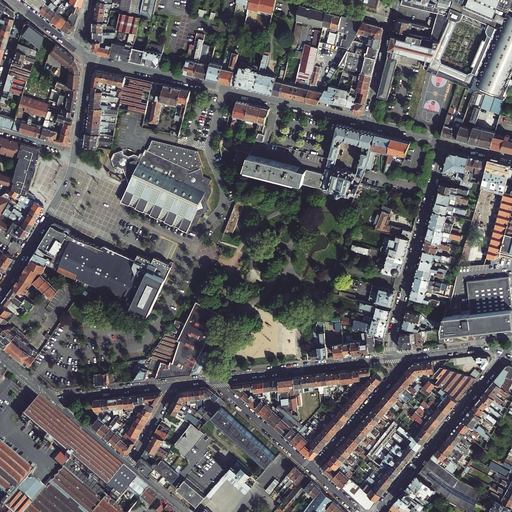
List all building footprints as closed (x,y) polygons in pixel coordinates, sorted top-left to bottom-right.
[(24,0),(38,10),(44,0),(24,0)] [(44,0),(38,10),(44,15),(53,0),(44,0)] [(64,0),(53,0),(44,15),(49,19),(60,3),(62,5),(64,0)] [(66,6),(67,7),(72,10),(78,13),(81,6),(66,0),(64,0),(62,5),(63,5),(66,6)] [(110,7),(112,8),(112,7),(120,9),(121,5),(114,2),(113,5),(98,0),(97,5),(109,9),(110,7)] [(121,0),(121,5),(120,9),(119,12),(121,13),(141,17),(152,19),(153,15),(156,0),(121,0)] [(237,0),(237,1),(247,4),(246,8),(248,8),(250,0),(237,0)] [(341,0),(377,9),(378,0),(341,0)] [(440,7),(411,0),(403,0),(402,4),(439,13),(440,7)] [(511,0),(411,0),(440,7),(451,10),(448,20),(441,41),(432,58),(428,67),(475,87),(486,91),(505,99),(511,82),(511,0)] [(55,23),(63,10),(60,8),(63,5),(62,5),(60,3),(49,19),(55,23)] [(3,13),(14,17),(15,14),(14,10),(5,4),(2,10),(4,11),(3,13)] [(300,4),(297,19),(323,27),(324,24),(327,12),(300,4)] [(111,11),(112,8),(110,7),(109,9),(97,5),(96,10),(108,14),(109,12),(111,12),(111,11)] [(60,27),(72,10),(67,7),(66,8),(67,9),(67,10),(66,12),(63,10),(55,23),(60,27)] [(439,13),(438,17),(448,20),(451,10),(440,7),(439,13)] [(78,13),(72,10),(60,27),(66,32),(72,30),(78,13)] [(109,17),(111,12),(109,12),(108,14),(96,10),(95,15),(107,19),(108,17),(109,17)] [(331,26),(334,14),(327,12),(324,24),(331,26)] [(0,19),(12,23),(14,17),(3,13),(1,13),(0,14),(0,19)] [(141,17),(121,13),(117,28),(137,33),(141,17)] [(335,45),(342,16),(334,14),(331,26),(330,32),(333,33),(331,42),(330,42),(329,44),(335,45)] [(417,18),(402,14),(401,19),(415,22),(417,18)] [(107,25),(109,17),(108,17),(107,19),(95,15),(94,22),(107,25)] [(364,22),(342,16),(335,45),(349,48),(353,41),(355,38),(364,22)] [(441,41),(448,20),(438,17),(433,36),(433,39),(441,41)] [(398,18),(395,30),(408,33),(410,25),(412,26),(425,30),(426,30),(426,28),(429,29),(430,26),(398,18)] [(433,22),(419,18),(418,23),(432,27),(433,22)] [(0,25),(10,29),(12,23),(0,19),(0,25)] [(21,32),(30,38),(37,28),(28,21),(24,22),(21,32)] [(94,30),(116,34),(117,28),(106,26),(107,25),(94,22),(94,30)] [(367,28),(368,23),(364,22),(355,38),(358,39),(360,33),(363,34),(365,28),(367,28)] [(363,34),(365,35),(366,30),(373,31),(373,30),(383,32),(384,29),(382,27),(368,23),(367,28),(365,28),(363,34)] [(0,32),(8,35),(10,29),(0,25),(0,32)] [(295,25),(292,41),(298,43),(302,27),(295,25)] [(37,28),(30,38),(35,43),(33,48),(38,50),(44,33),(37,28)] [(135,44),(137,33),(117,28),(116,34),(114,42),(111,55),(131,60),(135,44)] [(320,42),(322,31),(316,29),(311,46),(319,48),(320,42)] [(94,40),(114,42),(116,34),(94,30),(94,40)] [(366,30),(365,35),(370,36),(382,39),(383,32),(373,30),(373,31),(366,30)] [(395,30),(379,95),(389,98),(401,51),(432,58),(441,41),(433,39),(408,33),(395,30)] [(0,38),(7,41),(8,35),(0,32),(0,38)] [(379,48),(382,39),(370,36),(370,38),(364,37),(364,39),(363,40),(362,40),(362,41),(368,43),(367,45),(379,48)] [(192,60),(189,74),(196,75),(202,49),(203,44),(204,39),(200,38),(199,38),(199,40),(196,40),(194,46),(195,46),(195,47),(197,48),(194,61),(192,60)] [(111,55),(114,42),(94,40),(95,47),(98,52),(111,55)] [(379,48),(367,45),(353,41),(349,48),(347,50),(377,58),(379,48)] [(319,48),(313,74),(307,102),(317,104),(320,100),(326,89),(321,88),(320,91),(317,90),(318,86),(316,86),(325,48),(346,53),(347,50),(349,48),(335,45),(329,44),(320,42),(319,48)] [(27,46),(22,44),(18,43),(16,49),(27,54),(36,57),(38,50),(33,48),(27,46)] [(50,53),(58,59),(65,49),(56,43),(50,53)] [(143,62),(146,49),(146,47),(135,44),(131,60),(143,62)] [(313,74),(319,48),(311,46),(305,44),(303,52),(301,59),(299,71),(303,72),(309,73),(313,74)] [(160,62),(164,48),(151,45),(150,50),(146,49),(143,62),(160,66),(160,62)] [(184,72),(189,74),(192,60),(189,60),(190,55),(191,55),(192,49),(195,49),(195,47),(195,46),(194,46),(190,45),(185,68),(184,72)] [(205,63),(202,77),(208,78),(212,61),(215,47),(209,45),(206,56),(206,57),(209,58),(207,64),(205,63)] [(21,61),(23,62),(24,58),(34,61),(36,57),(27,54),(16,49),(13,57),(22,60),(21,61)] [(58,59),(63,63),(69,53),(65,49),(58,59)] [(196,75),(202,77),(205,63),(206,57),(206,56),(205,55),(206,50),(202,49),(196,75)] [(230,65),(224,63),(224,64),(220,81),(232,84),(237,61),(239,49),(237,49),(235,50),(234,53),(233,52),(230,65)] [(377,58),(347,50),(346,53),(339,65),(345,67),(373,74),(377,58)] [(69,53),(63,63),(67,66),(67,68),(69,64),(73,58),(74,56),(69,53)] [(264,54),(261,67),(256,89),(273,94),(276,81),(277,76),(265,73),(269,56),(264,54)] [(22,60),(13,57),(9,73),(15,75),(19,77),(28,79),(29,76),(31,70),(21,66),(23,62),(21,61),(22,60)] [(75,60),(73,58),(69,64),(67,68),(68,71),(68,74),(75,75),(76,63),(75,60)] [(224,64),(212,61),(208,78),(220,81),(224,64)] [(248,64),(237,61),(232,84),(256,89),(261,67),(254,65),(253,67),(247,66),(248,64)] [(354,76),(354,77),(359,79),(359,78),(371,81),(373,74),(345,67),(343,71),(349,73),(350,73),(353,74),(353,76),(354,76)] [(95,71),(93,85),(99,87),(100,80),(104,81),(106,71),(97,69),(95,71)] [(111,72),(106,71),(104,81),(103,86),(102,87),(102,91),(106,92),(107,92),(111,72)] [(111,72),(107,92),(111,93),(112,93),(114,84),(116,73),(111,72)] [(10,90),(15,75),(9,73),(3,90),(0,100),(0,101),(6,104),(9,94),(10,90)] [(307,102),(313,74),(309,73),(307,83),(300,81),(298,86),(295,85),(292,98),(307,102)] [(10,90),(18,93),(22,94),(28,79),(19,77),(15,75),(10,90)] [(120,108),(129,110),(136,78),(126,76),(124,86),(123,90),(122,97),(120,104),(120,108)] [(278,81),(276,81),(273,94),(280,95),(284,78),(279,76),(278,81)] [(359,79),(354,77),(353,82),(354,82),(354,80),(358,81),(357,86),(369,89),(371,81),(359,78),(359,79)] [(151,91),(153,82),(136,78),(129,110),(146,113),(148,103),(142,102),(145,90),(151,91)] [(284,78),(280,95),(292,98),(295,85),(296,81),(284,78)] [(78,87),(79,82),(70,80),(67,79),(67,84),(72,86),(78,87)] [(69,89),(68,96),(77,98),(78,87),(72,86),(67,84),(58,81),(56,84),(69,89)] [(153,82),(151,91),(149,100),(154,101),(150,122),(158,124),(163,100),(178,104),(183,88),(153,82)] [(360,91),(368,93),(369,89),(357,86),(352,84),(351,87),(356,88),(356,90),(355,90),(354,91),(357,92),(357,91),(360,91)] [(92,93),(105,95),(106,92),(102,91),(102,87),(101,87),(99,87),(93,85),(92,93)] [(320,100),(335,103),(339,87),(331,85),(329,90),(326,89),(320,100)] [(339,87),(335,103),(347,106),(350,93),(351,89),(351,88),(340,85),(339,87)] [(475,87),(470,103),(481,108),(481,106),(486,91),(475,87)] [(183,88),(178,104),(183,105),(178,124),(182,125),(191,90),(183,88)] [(347,106),(355,107),(357,101),(356,101),(355,101),(355,99),(357,92),(354,91),(353,91),(352,93),(350,93),(347,106)] [(357,101),(355,107),(354,113),(361,115),(362,114),(368,93),(360,91),(360,93),(361,93),(359,102),(357,101)] [(108,102),(114,103),(115,97),(110,96),(105,95),(92,93),(91,100),(102,101),(108,102)] [(66,106),(65,108),(75,111),(77,98),(68,96),(61,94),(60,94),(57,103),(66,106)] [(26,106),(24,109),(40,114),(40,113),(46,115),(46,113),(48,110),(48,108),(49,105),(50,103),(22,95),(19,104),(23,105),(26,106)] [(91,100),(90,107),(108,109),(108,105),(102,104),(102,101),(91,100)] [(246,119),(250,103),(238,101),(233,116),(231,129),(233,130),(233,127),(235,128),(237,118),(240,118),(241,120),(244,120),(246,119)] [(263,106),(250,103),(246,119),(243,132),(246,133),(250,119),(255,120),(252,131),(256,132),(257,129),(259,121),(263,106)] [(460,132),(458,139),(470,142),(479,113),(480,111),(481,108),(470,103),(468,109),(460,132)] [(19,104),(15,118),(12,128),(18,130),(22,118),(18,117),(20,115),(23,105),(19,104)] [(59,108),(49,105),(48,108),(50,109),(49,110),(51,110),(51,109),(59,111),(74,116),(75,111),(65,108),(60,106),(59,108)] [(270,108),(263,106),(259,121),(265,122),(267,114),(268,114),(270,108)] [(108,109),(90,107),(89,114),(112,116),(117,117),(118,110),(108,109)] [(458,117),(456,116),(456,119),(453,130),(454,130),(452,137),(458,139),(460,132),(468,109),(461,107),(458,117)] [(62,119),(72,122),(74,116),(59,111),(51,109),(51,110),(49,110),(48,114),(53,117),(62,119)] [(479,113),(470,142),(484,145),(491,147),(496,131),(500,117),(483,112),(480,111),(479,113)] [(15,118),(0,113),(0,124),(12,128),(15,118)] [(39,136),(43,125),(39,124),(40,123),(41,121),(42,119),(43,116),(45,117),(46,115),(40,113),(40,114),(37,123),(33,134),(39,136)] [(52,121),(54,121),(71,126),(72,122),(62,119),(53,117),(48,114),(46,113),(46,115),(45,117),(45,118),(49,120),(52,121)] [(112,116),(89,114),(89,120),(102,122),(102,119),(107,120),(107,119),(111,120),(112,116)] [(456,119),(456,116),(453,125),(450,124),(453,116),(448,114),(442,135),(452,137),(454,130),(453,130),(456,119)] [(496,131),(491,147),(502,149),(507,133),(511,120),(500,116),(500,117),(496,131)] [(511,116),(511,120),(507,133),(502,149),(511,151),(511,116)] [(22,118),(18,130),(33,134),(37,123),(22,118)] [(39,136),(47,138),(52,122),(52,121),(49,120),(47,126),(43,125),(39,136)] [(89,120),(88,126),(108,129),(115,130),(116,123),(102,122),(89,120)] [(57,129),(54,140),(65,144),(67,143),(69,133),(60,130),(60,128),(56,123),(55,123),(55,122),(53,122),(54,121),(52,121),(52,122),(53,123),(53,124),(54,124),(55,125),(54,129),(57,129)] [(71,126),(54,121),(53,122),(55,122),(55,123),(56,123),(60,128),(60,130),(69,133),(71,126)] [(52,122),(47,138),(54,140),(57,129),(54,129),(53,128),(54,124),(53,124),(53,123),(52,122)] [(362,130),(338,124),(330,157),(337,158),(341,144),(344,141),(344,139),(359,143),(362,130)] [(107,132),(108,129),(88,126),(87,132),(100,134),(100,132),(105,133),(105,132),(107,132)] [(377,133),(362,130),(359,143),(364,144),(374,146),(377,133)] [(86,145),(99,147),(103,147),(111,148),(112,144),(114,136),(100,134),(87,132),(86,145)] [(393,137),(377,133),(374,146),(371,158),(364,173),(371,170),(372,168),(373,168),(374,167),(375,163),(377,164),(378,157),(376,156),(377,155),(383,157),(384,152),(389,153),(393,137)] [(259,134),(256,139),(256,140),(263,142),(265,135),(262,134),(259,134)] [(6,146),(8,140),(9,139),(5,137),(4,139),(0,150),(0,151),(4,153),(6,146)] [(412,142),(393,137),(389,153),(388,158),(384,173),(390,174),(391,174),(393,167),(391,164),(393,154),(397,155),(398,152),(406,154),(412,142)] [(239,149),(250,153),(256,140),(256,139),(254,138),(252,143),(241,140),(240,145),(239,149)] [(14,148),(16,142),(15,142),(15,141),(11,139),(11,141),(8,140),(6,146),(14,148)] [(115,153),(112,159),(117,171),(122,173),(126,172),(131,184),(123,201),(189,231),(193,223),(198,225),(203,213),(212,210),(209,201),(213,191),(213,189),(212,187),(210,185),(213,179),(205,176),(202,166),(204,165),(199,151),(179,146),(177,146),(153,140),(149,150),(147,149),(145,153),(142,153),(140,156),(136,154),(131,156),(125,154),(124,150),(115,153)] [(22,142),(17,141),(16,142),(14,148),(11,155),(13,156),(13,154),(17,155),(18,152),(19,152),(22,142)] [(38,147),(22,142),(19,152),(20,153),(19,154),(37,160),(39,153),(37,153),(38,150),(37,150),(38,147)] [(240,145),(231,142),(229,149),(238,151),(239,149),(240,145)] [(374,146),(364,144),(363,146),(363,150),(357,173),(335,167),(334,170),(327,168),(325,173),(321,187),(329,189),(329,190),(330,190),(330,191),(334,192),(335,191),(335,192),(336,192),(337,195),(341,196),(343,194),(344,194),(345,195),(348,196),(349,195),(350,196),(351,195),(355,196),(360,183),(362,179),(364,173),(371,158),(374,146)] [(14,148),(6,146),(4,153),(11,155),(14,148)] [(238,151),(233,165),(245,168),(250,154),(250,153),(239,149),(238,151)] [(470,155),(452,151),(448,153),(444,170),(451,172),(451,169),(454,170),(458,171),(456,178),(461,179),(460,184),(472,187),(473,182),(468,181),(464,179),(470,155)] [(17,160),(35,166),(37,160),(19,154),(19,155),(17,160)] [(325,173),(250,154),(245,168),(321,187),(325,173)] [(476,157),(470,155),(464,179),(468,181),(469,177),(471,177),(473,173),(476,157)] [(337,158),(330,157),(327,168),(334,170),(335,167),(337,158)] [(485,176),(489,160),(476,157),(473,173),(478,174),(477,179),(479,179),(478,183),(483,184),(483,183),(483,182),(485,176)] [(35,166),(17,160),(17,162),(16,164),(18,165),(17,168),(15,169),(14,169),(15,170),(12,177),(12,179),(14,180),(13,181),(12,184),(11,187),(21,193),(33,199),(34,199),(34,195),(26,190),(27,188),(28,185),(29,185),(32,175),(33,175),(33,174),(32,172),(32,170),(33,169),(34,169),(35,167),(35,166)] [(483,182),(483,183),(505,189),(507,182),(508,177),(511,165),(506,164),(489,160),(485,176),(483,182)] [(381,184),(362,179),(360,183),(380,188),(381,184)] [(441,182),(439,190),(456,194),(457,189),(458,190),(458,191),(467,194),(469,189),(441,182)] [(11,187),(6,191),(12,194),(17,198),(21,193),(11,187)] [(499,256),(501,250),(511,209),(511,189),(509,189),(508,193),(504,192),(486,257),(494,259),(499,256)] [(439,190),(436,201),(455,206),(456,200),(459,201),(467,203),(469,198),(456,194),(439,190)] [(12,194),(6,191),(1,194),(2,195),(10,200),(16,204),(24,208),(36,216),(39,211),(17,198),(12,194)] [(6,206),(10,200),(2,195),(1,194),(1,193),(0,194),(0,207),(4,209),(6,206)] [(21,193),(17,198),(39,211),(43,205),(40,203),(38,202),(33,199),(21,193)] [(245,203),(246,194),(240,194),(226,229),(233,232),(238,222),(236,221),(244,202),(245,203)] [(436,201),(433,210),(452,215),(454,210),(466,213),(467,209),(457,206),(455,206),(436,201)] [(245,204),(245,203),(244,202),(236,221),(238,222),(245,204)] [(32,223),(12,210),(6,206),(4,209),(2,213),(3,214),(11,219),(28,229),(32,223)] [(32,223),(36,216),(24,208),(22,211),(14,206),(12,210),(32,223)] [(511,209),(501,250),(511,253),(511,209)] [(405,258),(413,230),(389,224),(391,219),(389,218),(391,213),(383,210),(375,229),(388,232),(387,236),(386,237),(384,243),(385,243),(386,244),(385,246),(384,246),(383,246),(382,247),(382,248),(382,249),(382,250),(383,251),(384,252),(389,253),(405,258)] [(452,215),(433,210),(429,226),(452,232),(459,234),(460,229),(453,227),(455,216),(452,215)] [(11,219),(8,224),(25,235),(28,229),(11,219)] [(25,235),(8,224),(3,221),(0,224),(0,226),(15,236),(20,239),(22,236),(24,237),(25,235)] [(70,229),(54,223),(40,246),(56,255),(53,260),(62,264),(78,272),(76,278),(75,280),(85,286),(80,294),(89,298),(92,289),(151,314),(172,266),(170,265),(171,263),(157,256),(156,257),(153,262),(151,261),(152,258),(142,254),(141,254),(139,254),(137,259),(104,244),(103,247),(70,232),(70,231),(70,229)] [(429,226),(426,238),(447,243),(447,242),(449,242),(450,238),(449,237),(449,236),(461,239),(462,234),(459,234),(452,232),(429,226)] [(447,243),(426,238),(423,249),(442,254),(443,248),(449,249),(451,244),(447,243)] [(348,249),(351,250),(358,252),(376,256),(377,256),(378,251),(351,243),(348,249)] [(36,251),(53,260),(56,255),(40,246),(36,251)] [(0,256),(8,262),(12,256),(10,255),(5,252),(0,249),(0,256)] [(442,254),(423,249),(421,257),(439,262),(441,263),(446,264),(447,259),(450,260),(451,256),(442,254)] [(32,258),(47,265),(59,270),(62,264),(53,260),(36,251),(32,258)] [(405,258),(389,253),(388,258),(381,256),(381,257),(379,261),(380,262),(381,262),(381,263),(380,263),(378,263),(377,264),(376,265),(376,266),(376,267),(376,268),(377,269),(379,270),(397,274),(397,275),(399,274),(400,274),(401,272),(402,272),(405,258)] [(0,263),(5,267),(8,262),(0,256),(0,263)] [(439,262),(421,257),(419,266),(446,273),(450,274),(450,272),(447,271),(447,269),(440,267),(441,263),(439,262)] [(32,258),(31,260),(46,267),(47,265),(32,258)] [(31,260),(21,276),(21,278),(30,283),(31,283),(32,284),(34,283),(46,295),(45,297),(48,300),(49,299),(51,301),(58,290),(41,272),(41,271),(44,272),(46,267),(31,260)] [(59,270),(76,278),(78,272),(62,264),(59,270)] [(419,266),(416,275),(433,279),(434,274),(443,276),(444,274),(445,274),(446,273),(419,266)] [(416,275),(413,287),(431,292),(432,287),(439,289),(441,282),(433,279),(416,275)] [(21,278),(21,276),(20,279),(19,280),(29,288),(32,284),(31,283),(30,283),(21,278)] [(445,327),(445,333),(451,332),(511,325),(511,295),(510,276),(467,281),(471,313),(453,315),(445,316),(444,323),(445,327)] [(19,280),(14,287),(19,291),(19,292),(21,294),(22,293),(27,292),(30,289),(29,288),(19,280)] [(394,289),(374,284),(369,299),(393,305),(396,296),(396,293),(396,292),(396,291),(395,290),(394,289)] [(8,295),(30,311),(35,304),(26,298),(21,294),(19,292),(19,291),(14,287),(8,295)] [(431,292),(413,287),(411,296),(440,304),(440,303),(438,302),(439,299),(431,297),(431,298),(429,297),(431,292)] [(26,316),(30,311),(8,295),(2,302),(15,313),(19,316),(21,313),(26,316)] [(203,350),(208,339),(221,313),(197,300),(187,322),(177,319),(173,324),(166,334),(179,339),(176,347),(170,364),(162,361),(159,371),(156,377),(192,373),(199,359),(203,350)] [(389,321),(392,309),(361,301),(360,307),(370,310),(369,316),(389,321)] [(2,302),(0,304),(0,323),(1,322),(9,320),(15,313),(2,302)] [(407,309),(405,317),(443,327),(445,327),(444,323),(441,322),(427,318),(428,314),(427,312),(424,312),(422,313),(418,312),(420,305),(418,305),(418,303),(415,302),(414,304),(413,303),(412,310),(407,309)] [(385,335),(389,321),(369,316),(367,315),(366,321),(356,319),(356,320),(355,320),(343,317),(341,322),(341,323),(342,323),(367,330),(385,335)] [(415,329),(415,330),(427,329),(440,328),(443,327),(405,317),(403,326),(411,328),(415,329)] [(341,322),(335,323),(336,331),(339,331),(340,337),(334,338),(337,356),(345,355),(344,339),(342,323),(341,323),(341,322)] [(1,330),(0,331),(0,340),(19,356),(29,344),(30,343),(25,338),(27,335),(15,325),(13,327),(12,326),(7,326),(4,329),(4,330),(3,330),(1,330)] [(400,348),(415,347),(413,331),(411,330),(411,328),(403,326),(399,339),(400,340),(399,341),(399,342),(399,343),(399,345),(399,347),(400,347),(400,348)] [(427,334),(427,329),(415,330),(413,331),(415,347),(425,346),(423,335),(427,334)] [(376,338),(384,340),(385,335),(367,330),(367,332),(370,352),(376,351),(375,345),(377,345),(377,342),(375,342),(375,338),(376,338)] [(318,342),(320,358),(328,357),(325,332),(320,333),(321,342),(318,342)] [(370,352),(367,332),(363,333),(364,342),(361,342),(363,353),(370,352)] [(157,359),(162,361),(170,364),(176,347),(179,339),(166,334),(153,353),(150,357),(153,358),(152,361),(151,364),(150,368),(154,370),(157,359)] [(344,339),(345,355),(354,354),(352,340),(352,334),(347,335),(347,341),(345,341),(345,339),(344,339)] [(37,347),(41,350),(49,339),(45,336),(37,347)] [(314,359),(320,358),(318,342),(318,340),(316,341),(316,339),(315,339),(315,345),(312,346),(313,352),(314,359)] [(352,340),(354,354),(363,353),(361,342),(361,339),(352,340)] [(207,352),(203,350),(199,359),(207,363),(211,354),(210,354),(216,343),(210,340),(208,344),(211,345),(207,352)] [(34,347),(29,344),(19,356),(24,360),(31,351),(34,347)] [(24,360),(31,366),(40,352),(34,347),(31,351),(24,360)] [(452,365),(478,362),(478,355),(451,358),(449,361),(452,361),(452,365)] [(489,355),(478,355),(478,362),(485,368),(491,360),(492,358),(491,356),(489,356),(489,355)] [(451,358),(433,360),(434,372),(435,374),(436,372),(441,367),(446,361),(449,361),(451,358)] [(154,370),(159,371),(162,361),(157,359),(154,370)] [(207,363),(199,359),(192,373),(202,372),(202,371),(207,363)] [(424,378),(425,378),(423,361),(415,362),(412,364),(409,367),(419,375),(420,374),(424,378)] [(146,379),(150,368),(151,364),(147,362),(135,380),(146,379)] [(511,364),(510,364),(507,365),(494,380),(510,393),(511,394),(511,364)] [(370,367),(360,369),(362,381),(363,381),(363,380),(363,379),(364,378),(364,377),(370,376),(371,376),(370,374),(371,374),(371,371),(370,367)] [(409,367),(405,372),(414,379),(420,385),(423,387),(425,385),(422,383),(423,383),(419,380),(421,377),(419,375),(409,367)] [(431,379),(441,387),(458,401),(477,378),(470,376),(441,367),(436,372),(435,374),(433,376),(431,379)] [(474,372),(476,369),(475,369),(470,376),(477,378),(479,376),(474,372)] [(373,371),(371,371),(371,374),(370,374),(371,376),(370,376),(370,377),(378,384),(382,380),(373,371)] [(109,383),(108,372),(92,374),(93,385),(109,383)] [(409,384),(414,379),(405,372),(399,379),(407,387),(416,395),(419,392),(416,389),(411,385),(409,384)] [(304,386),(303,375),(280,378),(281,389),(289,388),(290,394),(291,394),(291,392),(295,392),(297,392),(297,394),(299,410),(303,410),(302,394),(305,394),(309,394),(309,396),(320,395),(320,392),(320,390),(315,391),(310,391),(305,392),(304,386)] [(365,381),(374,389),(378,384),(370,377),(366,381),(366,380),(365,381)] [(270,390),(276,390),(275,379),(265,380),(266,396),(267,397),(267,399),(269,400),(271,401),(271,392),(270,390)] [(399,379),(395,384),(412,400),(414,397),(406,390),(406,391),(405,390),(407,387),(399,379)] [(438,390),(441,387),(431,379),(430,379),(428,381),(427,383),(425,385),(435,394),(437,392),(438,390)] [(510,393),(494,380),(490,386),(498,392),(500,390),(507,396),(510,393)] [(255,389),(254,381),(245,382),(245,387),(248,387),(249,390),(250,390),(250,391),(253,391),(253,389),(255,389)] [(370,394),(374,389),(365,381),(362,384),(360,382),(359,384),(360,386),(370,394)] [(232,387),(242,396),(246,391),(247,392),(248,391),(250,391),(250,390),(249,390),(248,387),(245,387),(245,382),(233,384),(232,387)] [(412,400),(395,384),(390,389),(400,397),(403,399),(404,398),(410,403),(412,400)] [(362,403),(346,389),(341,385),(340,386),(339,387),(345,392),(344,392),(350,396),(351,397),(349,399),(358,407),(362,403)] [(370,394),(360,386),(358,389),(355,386),(354,385),(353,387),(356,390),(365,399),(370,394)] [(432,399),(448,413),(452,408),(440,398),(438,396),(435,394),(425,385),(423,387),(421,390),(432,399)] [(207,386),(206,387),(207,397),(209,397),(209,399),(215,392),(210,387),(207,386)] [(348,386),(346,389),(362,403),(365,399),(356,390),(354,393),(353,392),(354,392),(348,386)] [(498,392),(490,386),(486,391),(502,403),(505,400),(497,394),(498,392)] [(440,398),(452,408),(458,401),(441,387),(438,390),(443,394),(440,398)] [(197,399),(196,388),(189,389),(191,399),(193,399),(193,401),(194,401),(195,409),(198,408),(197,399)] [(281,389),(282,397),(290,397),(290,394),(289,388),(281,389)] [(179,392),(175,398),(184,404),(185,402),(184,402),(185,400),(186,400),(184,389),(182,389),(179,392)] [(390,389),(386,394),(404,409),(408,404),(406,402),(404,404),(402,403),(399,400),(398,401),(397,400),(400,397),(390,389)] [(242,396),(249,402),(255,395),(253,393),(251,395),(247,392),(246,391),(242,396)] [(505,406),(502,403),(486,391),(481,397),(499,411),(501,407),(503,408),(505,406)] [(162,392),(155,393),(154,399),(152,399),(151,402),(156,406),(163,394),(162,392)] [(215,392),(209,399),(207,401),(203,406),(200,409),(198,411),(198,412),(203,415),(220,396),(215,392)] [(299,410),(297,394),(295,394),(295,392),(291,392),(291,394),(290,394),(290,397),(282,397),(283,399),(279,399),(279,404),(280,404),(277,407),(278,408),(280,410),(280,412),(284,415),(285,416),(275,426),(285,435),(296,423),(298,421),(300,419),(299,410)] [(146,400),(148,401),(151,402),(152,399),(154,399),(155,393),(145,394),(146,400)] [(354,411),(339,398),(334,393),(332,396),(337,400),(335,402),(341,408),(351,416),(354,411)] [(358,407),(349,399),(343,394),(339,398),(354,411),(358,407)] [(404,409),(386,394),(382,398),(391,406),(394,404),(395,405),(394,405),(402,411),(404,409)] [(255,408),(262,401),(257,397),(256,395),(255,395),(249,402),(255,408)] [(220,396),(203,415),(209,420),(213,416),(222,406),(226,401),(220,396)] [(112,408),(120,407),(119,397),(110,398),(111,408),(112,408)] [(499,411),(481,397),(477,402),(488,412),(491,409),(493,411),(501,417),(503,414),(500,411),(499,411)] [(67,461),(69,458),(110,493),(92,511),(120,511),(122,511),(115,504),(127,490),(135,481),(37,398),(21,417),(46,439),(42,442),(49,448),(53,444),(65,456),(64,458),(67,461)] [(102,399),(103,409),(108,408),(109,413),(112,414),(111,408),(110,398),(102,399)] [(192,423),(192,422),(193,422),(201,429),(209,420),(203,415),(198,412),(195,410),(184,404),(175,398),(171,405),(186,414),(184,418),(192,423)] [(391,406),(382,398),(378,403),(393,416),(396,419),(398,416),(391,409),(390,410),(389,409),(391,406)] [(103,409),(102,399),(95,400),(96,410),(98,409),(101,416),(103,413),(104,412),(103,409)] [(264,402),(262,401),(255,408),(259,412),(267,403),(269,400),(267,399),(264,402)] [(442,420),(448,413),(432,399),(428,404),(424,400),(421,403),(429,409),(442,420)] [(145,406),(153,411),(156,406),(151,402),(148,401),(146,403),(145,406)] [(263,415),(267,419),(277,407),(276,407),(278,403),(277,403),(274,402),(274,403),(275,404),(274,405),(272,408),(271,407),(263,415)] [(488,412),(477,402),(472,408),(483,416),(485,418),(487,416),(495,423),(498,419),(490,413),(488,412)] [(259,412),(263,415),(271,407),(267,403),(259,412)] [(393,416),(378,403),(374,408),(383,416),(385,413),(391,419),(393,416)] [(351,416),(341,408),(339,411),(338,410),(339,409),(334,404),(332,406),(334,407),(333,408),(347,420),(351,416)] [(171,405),(169,409),(178,415),(179,412),(180,413),(183,415),(182,417),(184,418),(186,414),(171,405)] [(437,426),(442,420),(429,409),(426,412),(420,406),(419,407),(416,405),(414,407),(424,415),(437,426)] [(153,411),(145,406),(144,408),(141,406),(140,406),(139,408),(151,415),(153,411)] [(277,456),(222,406),(213,416),(269,466),(277,456)] [(139,414),(148,419),(151,415),(139,408),(137,407),(137,409),(137,410),(140,412),(139,414)] [(277,407),(267,419),(271,423),(279,414),(277,412),(278,410),(279,411),(280,410),(278,408),(277,407)] [(321,407),(317,411),(321,415),(325,410),(321,407)] [(331,415),(333,417),(342,425),(347,420),(333,408),(331,407),(329,409),(333,413),(331,415)] [(374,408),(370,412),(386,425),(387,423),(388,423),(383,418),(382,419),(381,418),(383,416),(374,408)] [(483,416),(472,408),(463,418),(483,434),(489,439),(492,435),(486,431),(487,430),(486,429),(486,428),(481,424),(482,423),(479,421),(483,416)] [(151,440),(147,447),(164,457),(173,446),(183,433),(192,423),(184,418),(182,417),(178,415),(169,409),(155,433),(165,439),(171,429),(173,430),(169,437),(173,440),(171,443),(171,442),(167,449),(151,440)] [(419,421),(417,424),(422,428),(430,435),(437,426),(424,415),(422,417),(412,410),(410,413),(419,421)] [(131,414),(130,415),(146,424),(148,419),(139,414),(137,416),(132,413),(133,411),(132,411),(132,413),(131,414)] [(105,421),(98,430),(105,436),(121,417),(121,416),(120,412),(117,412),(117,413),(115,413),(115,414),(118,414),(111,423),(110,425),(105,421)] [(386,425),(370,412),(367,416),(376,424),(378,422),(379,423),(378,423),(383,428),(386,425)] [(92,425),(98,430),(105,421),(112,414),(109,413),(107,413),(104,416),(106,417),(104,420),(100,417),(92,425)] [(134,422),(144,428),(146,424),(130,415),(129,414),(128,414),(127,415),(125,418),(126,418),(128,419),(129,418),(133,420),(134,419),(135,420),(134,422)] [(285,416),(284,415),(282,417),(279,414),(271,423),(275,426),(285,416)] [(342,425),(333,417),(331,420),(330,419),(329,417),(325,414),(323,417),(338,430),(342,425)] [(121,417),(105,436),(110,440),(117,432),(115,430),(117,428),(119,426),(124,420),(126,418),(125,418),(122,416),(121,416),(121,417)] [(367,416),(363,421),(379,435),(380,433),(380,432),(380,431),(375,427),(374,427),(376,424),(367,416)] [(338,430),(323,417),(321,419),(325,422),(323,425),(325,427),(334,435),(338,430)] [(483,434),(463,418),(457,426),(465,433),(467,430),(471,433),(472,432),(477,436),(480,434),(482,435),(483,434)] [(301,424),(298,421),(296,423),(299,426),(302,428),(305,425),(308,422),(308,421),(306,419),(301,424)] [(403,442),(404,443),(406,440),(418,450),(423,443),(415,436),(410,432),(395,420),(392,423),(390,425),(389,428),(382,437),(380,439),(378,441),(377,443),(374,446),(373,448),(369,453),(368,454),(374,460),(376,458),(379,454),(381,451),(384,448),(387,444),(389,441),(392,438),(393,436),(401,443),(402,441),(403,442)] [(141,432),(144,428),(134,422),(132,425),(131,425),(132,424),(127,421),(127,422),(125,423),(141,432)] [(334,435),(325,427),(323,429),(322,428),(315,421),(313,424),(331,439),(334,435)] [(363,421),(359,425),(368,433),(371,430),(372,431),(371,432),(380,439),(382,437),(379,435),(363,421)] [(205,433),(192,422),(192,423),(183,433),(173,446),(185,457),(205,433)] [(130,428),(129,431),(139,437),(141,432),(125,423),(124,426),(129,429),(129,427),(130,428)] [(299,426),(296,423),(285,435),(288,438),(299,426)] [(327,443),(331,439),(313,424),(313,423),(310,426),(313,428),(318,433),(319,432),(320,433),(317,435),(327,443)] [(302,428),(291,440),(296,445),(304,436),(301,433),(302,432),(303,432),(308,427),(305,425),(302,428)] [(368,433),(359,425),(355,430),(374,446),(377,443),(378,441),(374,438),(372,440),(369,437),(371,435),(368,433)] [(416,425),(413,427),(427,439),(430,435),(422,428),(421,429),(416,425)] [(124,436),(128,431),(123,427),(122,426),(117,432),(110,440),(116,445),(122,438),(124,436)] [(302,428),(299,426),(288,438),(291,440),(302,428)] [(457,426),(452,432),(469,447),(470,447),(472,444),(467,440),(470,436),(465,433),(457,426)] [(427,439),(413,427),(411,431),(416,435),(415,436),(423,443),(427,439)] [(374,446),(355,430),(351,434),(360,442),(363,439),(364,440),(363,441),(368,445),(369,445),(373,448),(374,446)] [(132,441),(135,442),(139,437),(129,431),(128,431),(124,436),(126,437),(127,438),(128,438),(129,439),(132,441)] [(308,435),(311,438),(323,448),(327,443),(317,435),(315,438),(314,437),(315,436),(309,431),(306,433),(308,435)] [(452,432),(448,438),(459,447),(469,455),(470,454),(468,452),(470,451),(468,449),(469,447),(452,432)] [(171,442),(165,439),(155,433),(151,440),(167,449),(171,442)] [(304,436),(296,445),(301,450),(305,445),(308,442),(309,441),(309,440),(306,437),(308,435),(306,433),(304,436)] [(351,434),(347,439),(364,454),(366,451),(363,449),(359,445),(358,446),(357,445),(360,442),(351,434)] [(119,448),(126,441),(125,440),(122,438),(116,445),(119,448)] [(310,444),(313,446),(319,452),(323,448),(311,438),(310,440),(312,442),(311,443),(310,444)] [(392,438),(389,441),(411,459),(415,454),(406,447),(403,444),(402,446),(392,438)] [(448,438),(444,442),(462,457),(464,454),(458,449),(459,447),(448,438)] [(347,439),(343,444),(352,452),(354,449),(355,450),(355,451),(364,459),(367,456),(364,454),(347,439)] [(406,440),(404,443),(407,446),(406,447),(415,454),(418,450),(406,440)] [(123,451),(129,444),(127,442),(126,441),(119,448),(123,451)] [(129,453),(135,442),(132,441),(129,444),(123,451),(125,454),(129,453)] [(411,459),(389,441),(387,444),(396,453),(395,454),(407,464),(411,459)] [(444,442),(440,447),(453,458),(458,462),(460,460),(462,462),(464,459),(462,457),(444,442)] [(343,444),(339,448),(354,461),(356,459),(351,454),(351,455),(350,454),(352,452),(343,444)] [(310,449),(308,447),(305,445),(301,450),(309,456),(313,451),(310,449)] [(313,451),(309,456),(310,458),(314,458),(319,452),(313,446),(310,449),(313,451)] [(453,458),(440,447),(432,457),(459,478),(464,471),(466,468),(460,463),(458,465),(452,460),(453,458)] [(339,448),(335,452),(344,460),(347,458),(348,459),(347,459),(352,464),(354,461),(339,448)] [(403,469),(407,464),(395,454),(394,456),(384,448),(381,451),(403,469)] [(0,510),(0,511),(92,511),(102,501),(62,467),(43,490),(28,478),(33,473),(29,469),(28,472),(0,449),(0,495),(4,499),(0,504),(0,507),(1,509),(0,510)] [(387,464),(399,474),(403,469),(381,451),(379,454),(389,462),(387,464)] [(335,452),(332,457),(341,464),(343,467),(345,468),(346,469),(347,468),(348,469),(347,470),(348,471),(352,467),(351,466),(349,468),(344,463),(343,464),(342,463),(344,460),(335,452)] [(153,465),(154,465),(148,460),(149,457),(143,454),(142,457),(149,462),(153,465)] [(139,465),(143,469),(148,464),(149,462),(142,457),(138,462),(139,465)] [(341,464),(332,457),(328,461),(337,469),(338,467),(341,464)] [(459,478),(432,457),(420,471),(428,477),(432,481),(433,483),(432,485),(436,488),(436,489),(438,490),(447,498),(472,511),(483,491),(459,478)] [(396,478),(399,474),(387,464),(386,466),(376,458),(374,460),(385,468),(396,478)] [(159,463),(155,467),(164,475),(173,482),(179,474),(162,459),(159,463)] [(244,464),(238,460),(234,464),(240,469),(244,464)] [(335,471),(337,469),(328,461),(323,466),(324,470),(327,473),(332,469),(335,471)] [(375,469),(391,483),(396,478),(385,468),(383,471),(371,461),(368,464),(375,469)] [(511,472),(502,467),(499,473),(509,478),(511,479),(511,464),(505,461),(504,464),(511,468),(511,472)] [(148,464),(143,469),(150,474),(155,467),(159,463),(156,462),(154,465),(153,465),(149,462),(148,464)] [(250,478),(254,473),(244,464),(240,469),(234,464),(227,472),(248,491),(255,483),(250,478)] [(296,465),(286,477),(289,479),(287,481),(288,482),(300,468),(296,465)] [(332,469),(327,473),(333,478),(339,471),(338,470),(339,469),(338,467),(337,469),(335,471),(332,469)] [(300,468),(288,482),(289,483),(291,481),(293,483),(303,471),(300,468)] [(343,470),(341,469),(341,470),(339,471),(333,478),(338,483),(346,474),(348,471),(347,470),(348,469),(347,468),(346,469),(345,468),(343,470)] [(349,476),(346,474),(338,483),(343,487),(350,478),(356,470),(354,468),(349,474),(349,475),(349,476)] [(374,474),(372,477),(387,489),(391,483),(375,469),(372,472),(374,474)] [(295,488),(306,474),(303,471),(293,483),(290,487),(292,489),(294,487),(295,488)] [(410,484),(428,499),(433,492),(435,493),(436,493),(438,490),(436,489),(436,488),(432,485),(433,483),(432,481),(428,477),(420,471),(410,484)] [(312,479),(306,474),(295,488),(294,490),(280,506),(287,511),(294,511),(301,503),(299,501),(297,499),(305,488),(312,479)] [(368,483),(382,495),(387,489),(372,477),(370,475),(369,474),(364,480),(368,483)] [(492,478),(505,485),(511,488),(511,479),(509,478),(507,481),(496,475),(496,476),(494,475),(492,478)] [(224,476),(207,495),(210,498),(227,479),(224,476)] [(266,490),(270,493),(280,481),(276,478),(266,490)] [(363,489),(350,478),(343,487),(367,509),(371,509),(377,500),(363,489)] [(317,484),(312,479),(305,488),(308,490),(306,493),(305,493),(301,498),(302,498),(299,501),(301,503),(304,499),(306,498),(308,495),(317,484)] [(198,506),(206,497),(186,480),(178,489),(198,506)] [(139,501),(147,491),(135,481),(127,490),(132,494),(134,497),(139,501)] [(491,486),(505,494),(511,497),(511,488),(505,485),(503,488),(493,482),(491,486)] [(377,500),(382,495),(368,483),(363,489),(377,500)] [(317,484),(308,495),(310,496),(310,497),(312,494),(315,497),(322,488),(317,484)] [(410,484),(406,489),(408,490),(408,491),(424,504),(426,502),(432,507),(438,511),(440,509),(428,499),(410,484)] [(315,497),(303,511),(324,511),(326,511),(327,509),(334,500),(322,488),(315,497)] [(408,490),(406,489),(401,495),(419,509),(419,510),(421,511),(425,505),(424,504),(408,491),(408,490)] [(486,489),(484,492),(492,496),(511,506),(511,497),(505,494),(503,498),(500,496),(500,495),(489,489),(488,490),(486,489)] [(139,501),(138,502),(147,509),(156,499),(147,491),(139,501)] [(194,511),(212,511),(206,506),(211,499),(210,498),(207,495),(206,497),(198,506),(194,511)] [(418,511),(419,509),(401,495),(397,500),(406,507),(412,511),(415,511),(417,510),(418,511)] [(486,508),(488,509),(493,511),(509,511),(511,507),(511,506),(492,496),(489,501),(486,502),(485,505),(486,508)] [(331,511),(338,503),(334,500),(327,509),(328,510),(327,511),(326,511),(324,511),(331,511)] [(412,511),(406,507),(397,500),(392,506),(399,511),(400,510),(401,511),(412,511)] [(162,511),(166,508),(158,501),(151,510),(153,511),(162,511)] [(338,503),(331,511),(337,511),(342,506),(338,503)]
